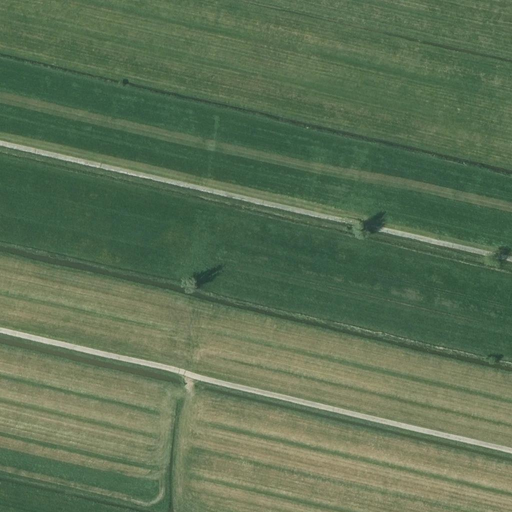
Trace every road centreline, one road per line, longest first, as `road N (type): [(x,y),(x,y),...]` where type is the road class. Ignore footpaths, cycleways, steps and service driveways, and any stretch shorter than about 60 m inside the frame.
road 1 (track): [(511,452),(0,332)]
road 2 (track): [(511,260),(0,143)]
